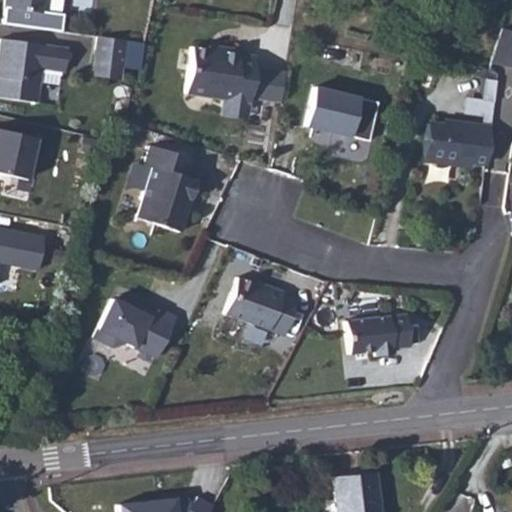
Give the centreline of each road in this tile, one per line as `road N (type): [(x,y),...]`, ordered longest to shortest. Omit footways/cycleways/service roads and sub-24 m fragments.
road 1 (secondary): [(0,466),(434,418)]
road 2 (residential): [(257,209),(280,233),(351,260),(449,271),(460,280),(464,296),(434,382),(434,418)]
road 3 (unknown): [(464,296),(485,238),(511,79)]
